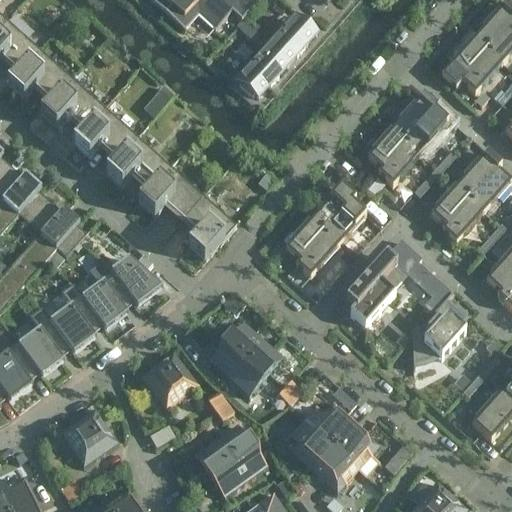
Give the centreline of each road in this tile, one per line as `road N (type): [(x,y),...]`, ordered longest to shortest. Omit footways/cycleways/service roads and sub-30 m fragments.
road 1 (residential): [(511,330),(397,232),(308,332)]
road 2 (residential): [(0,114),(207,300)]
road 3 (residential): [(234,272),(251,237),(403,66)]
road 4 (residential): [(433,447),(308,332)]
road 5 (residential): [(110,373),(143,436),(142,477),(161,511)]
road 6 (residential): [(511,161),(403,66)]
road 7 (residential): [(0,443),(110,373)]
road 8 (residential): [(110,373),(207,300)]
